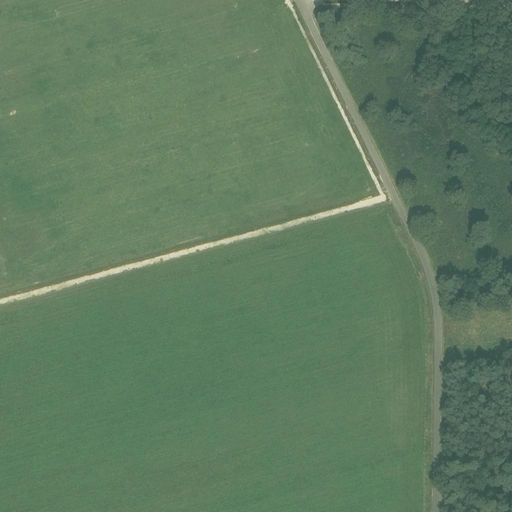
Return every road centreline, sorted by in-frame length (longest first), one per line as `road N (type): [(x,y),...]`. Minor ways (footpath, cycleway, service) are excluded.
road 1 (unclassified): [(434,511),(437,297),(302,0)]
road 2 (track): [(303,1),(511,2)]
